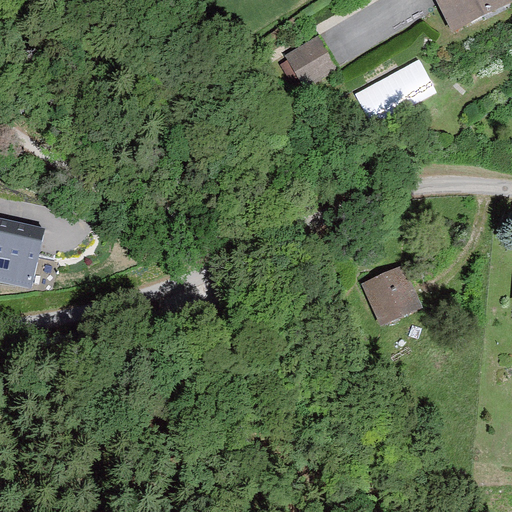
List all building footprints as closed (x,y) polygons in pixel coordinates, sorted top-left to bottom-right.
[(511,0),(451,0),(472,39),(511,17),(511,0)] [(312,46),(284,64),(304,95),(333,76),(312,46)] [(358,91),(374,123),(439,90),(423,58),(358,91)] [(0,219),(0,282),(37,291),(52,232),(0,219)] [(400,261),(358,281),(394,354),(435,334),(400,261)]
